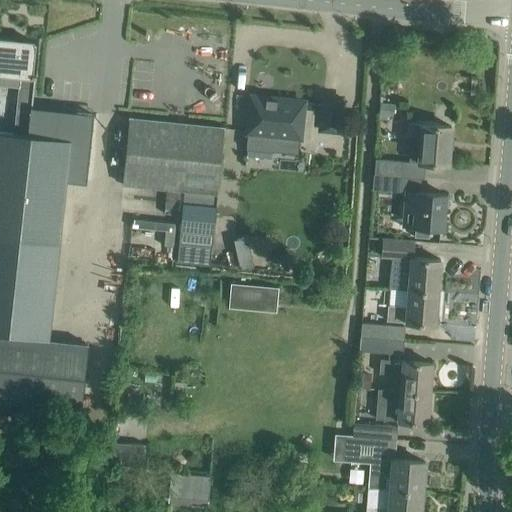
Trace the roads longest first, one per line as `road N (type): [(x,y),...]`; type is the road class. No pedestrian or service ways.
road 1 (secondary): [(489,407),(511,131)]
road 2 (tertiary): [(304,0),(511,13)]
